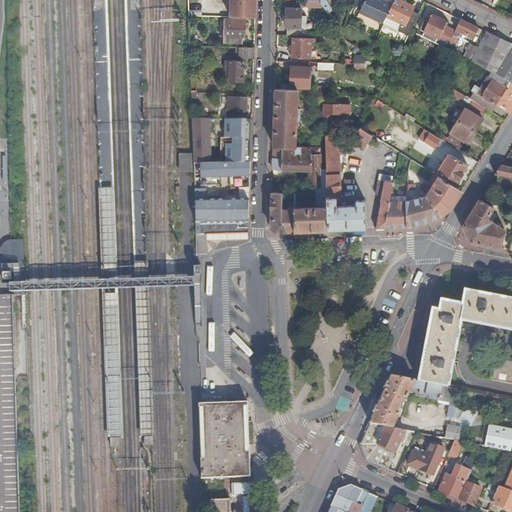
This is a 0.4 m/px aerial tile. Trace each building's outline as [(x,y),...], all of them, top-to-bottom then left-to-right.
[(228,0),(228,18),(255,19),(255,0),(228,0)] [(325,8),(328,14),(331,12),(324,0),(322,0),(321,2),(325,8)] [(366,0),(360,13),(384,25),(394,5),(384,0),(383,2),(379,0),(366,0)] [(405,43),(419,14),(412,11),(414,7),(399,0),(396,0),(394,5),(384,25),(381,31),(396,38),(398,36),(401,37),(399,40),(405,43)] [(300,27),(301,16),(301,8),(287,7),(286,28),(287,28),(287,35),(300,36),(300,27)] [(436,52),(444,56),(448,48),(454,35),(446,31),(448,26),(446,25),(447,22),(434,15),(430,22),(425,32),(425,33),(442,41),(436,52)] [(233,43),(233,38),(244,39),(244,21),(224,20),(223,42),(233,43)] [(421,30),(425,32),(430,22),(426,20),(421,30)] [(448,48),(452,50),(461,32),(475,38),(479,28),(462,20),(454,35),(448,48)] [(492,72),(496,73),(511,81),(511,43),(487,31),(479,48),(471,43),(464,56),(492,72)] [(310,59),(310,44),(315,44),(315,40),(291,39),(291,58),(310,59)] [(254,59),(254,49),(240,49),(240,58),(254,59)] [(242,82),(243,63),(226,62),(225,71),(229,71),(229,81),(242,82)] [(290,67),(290,87),(309,88),(310,68),(290,67)] [(492,72),(488,79),(491,81),(496,73),(492,72)] [(474,91),(496,105),(499,101),(511,108),(511,81),(496,73),(491,81),(488,79),(482,88),(475,85),(472,90),(474,91)] [(275,89),(273,147),(295,148),(296,130),(297,110),(297,91),(275,89)] [(466,107),(458,121),(475,131),(483,118),(481,117),(487,109),(469,98),(454,89),(450,94),(470,106),(468,109),(466,107)] [(492,112),(496,105),(474,91),(469,98),(487,109),(492,112)] [(247,100),(228,98),(227,117),(246,118),(247,100)] [(350,116),(350,106),(324,105),(323,122),(331,122),(331,116),(350,116)] [(204,162),(209,162),(209,120),(191,119),(193,162),(204,162)] [(209,120),(209,162),(212,162),(212,164),(225,164),(226,138),(246,138),(247,121),(209,120)] [(450,132),(467,143),(475,131),(458,121),(450,132)] [(361,128),(352,143),(365,149),(372,135),(361,128)] [(467,144),(467,143),(450,132),(450,133),(447,130),(441,139),(462,152),(467,144)] [(441,139),(431,133),(426,141),(435,147),(441,139)] [(341,200),(342,138),(327,134),(327,171),(327,231),(346,230),(365,229),(365,200),(356,200),(356,205),(337,205),(336,200),(341,200)] [(226,138),(225,164),(235,164),(235,159),(243,159),(244,153),(246,153),(246,138),(226,138)] [(294,232),(327,231),(327,171),(322,171),(322,149),(295,148),(273,147),(272,169),(307,170),(307,186),(309,186),(309,188),(314,189),(314,203),(316,203),(316,206),(300,206),(300,191),(292,191),(292,200),(294,232)] [(192,153),(179,153),(179,171),(192,171),(192,153)] [(437,175),(455,186),(468,166),(449,154),(436,175),(437,175)] [(411,159),(408,167),(422,176),(426,168),(411,159)] [(195,198),(206,199),(204,162),(193,162),(195,198)] [(249,189),(250,164),(235,164),(225,164),(212,164),(211,176),(237,177),(236,189),(249,189)] [(511,166),(501,164),(495,173),(511,176),(511,166)] [(430,187),(408,172),(406,194),(412,195),(414,183),(427,192),(430,187)] [(406,201),(406,227),(410,227),(432,221),(438,217),(451,207),(461,190),(455,186),(437,175),(430,187),(427,192),(425,195),(407,201),(406,201)] [(382,194),(376,228),(382,228),(389,201),(390,197),(393,183),(378,179),(376,193),(382,194)] [(114,187),(99,187),(107,437),(110,437),(118,437),(121,436),(114,187)] [(275,192),(271,192),(270,228),(276,233),(294,232),(292,200),(287,200),(287,205),(285,206),(285,208),(281,208),(281,192),(275,192)] [(206,233),(245,232),(248,200),(206,199),(195,198),(195,222),(198,222),(198,233),(206,233)] [(493,208),(479,199),(462,225),(470,242),(500,248),(504,229),(493,221),(496,215),(491,212),(493,208)] [(396,228),(406,227),(406,201),(389,201),(382,228),(396,228)] [(207,252),(206,233),(198,233),(196,233),(197,252),(207,252)] [(147,261),(133,262),(140,424),(140,437),(142,437),(143,437),(153,436),(154,436),(147,261)] [(462,310),(460,320),(511,330),(511,299),(507,298),(506,300),(501,299),(501,297),(492,295),(491,297),(479,294),(479,293),(469,291),(469,292),(466,292),(462,310)] [(0,294),(0,511),(21,511),(17,294),(0,294)] [(460,320),(462,310),(446,307),(445,312),(442,311),(435,310),(420,381),(447,387),(448,383),(450,384),(452,374),(450,374),(452,362),(454,362),(456,352),(454,352),(456,339),(459,340),(460,330),(458,330),(460,320)] [(407,397),(409,394),(412,387),(418,389),(417,393),(428,395),(428,398),(458,404),(461,389),(447,387),(420,381),(391,375),(387,385),(398,390),(397,392),(407,397)] [(387,385),(380,400),(370,423),(382,426),(386,427),(393,428),(396,421),(409,423),(410,417),(419,419),(423,397),(409,394),(407,397),(397,392),(398,390),(387,385)] [(248,429),(247,402),(224,402),(198,403),(201,479),(250,477),(248,429)] [(449,405),(446,416),(456,419),(462,407),(449,405)] [(370,423),(365,434),(377,439),(382,426),(370,423)] [(447,426),(445,438),(455,440),(463,442),(471,443),(472,437),(464,435),(465,429),(447,426)] [(511,430),(488,426),(485,446),(510,451),(511,441),(511,430)] [(386,427),(380,440),(379,445),(396,453),(406,431),(393,428),(386,427)] [(365,434),(360,444),(366,461),(388,470),(396,453),(379,445),(380,440),(377,439),(365,434)] [(455,440),(449,454),(456,457),(463,442),(455,440)] [(410,465),(431,474),(434,475),(445,449),(433,443),(427,457),(414,451),(408,464),(410,465)] [(430,477),(431,474),(410,465),(409,468),(430,477)] [(459,500),(466,484),(470,474),(458,469),(454,479),(451,478),(446,476),(439,492),(459,500)] [(491,503),(491,504),(511,511),(511,473),(505,489),(499,486),(498,488),(491,503)] [(480,490),(466,484),(459,500),(473,507),(480,490)] [(491,503),(498,488),(490,484),(483,499),(491,503)] [(370,511),(377,498),(350,487),(338,490),(328,511),(370,511)] [(230,511),(230,499),(210,500),(210,511),(230,511)]
